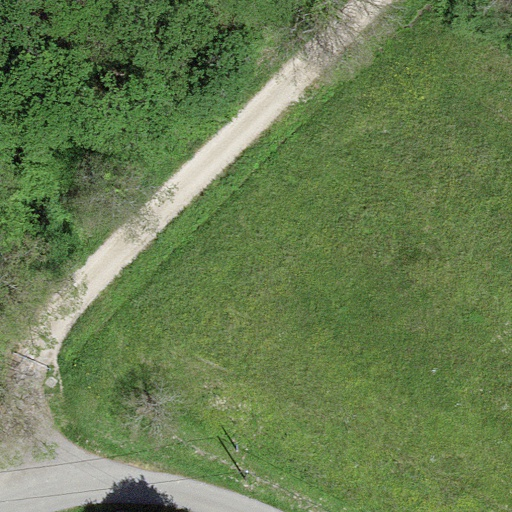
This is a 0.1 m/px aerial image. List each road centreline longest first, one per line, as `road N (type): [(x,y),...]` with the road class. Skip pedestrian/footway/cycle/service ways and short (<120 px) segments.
road 1 (track): [(379,0),(47,332),(34,356),(24,431),(33,500)]
road 2 (unclassified): [(6,511),(117,485),(150,485),(246,511)]
